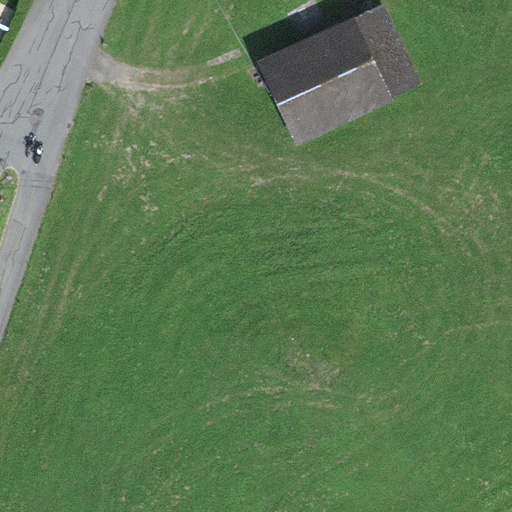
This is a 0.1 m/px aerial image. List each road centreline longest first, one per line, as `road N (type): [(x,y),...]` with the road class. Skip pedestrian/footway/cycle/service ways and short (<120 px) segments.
road 1 (residential): [(0,295),(94,0)]
road 2 (residential): [(79,0),(42,29),(0,114)]
